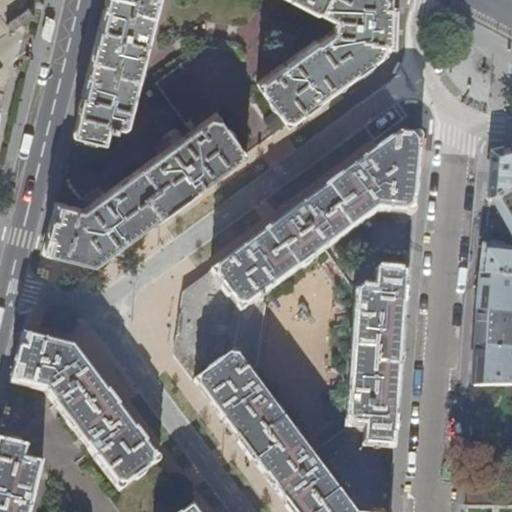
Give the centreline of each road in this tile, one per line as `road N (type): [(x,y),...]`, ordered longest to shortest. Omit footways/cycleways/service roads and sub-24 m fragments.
road 1 (residential): [(458,115),(427,511)]
road 2 (residential): [(77,0),(0,305)]
road 3 (residential): [(425,0),(415,50),(422,75),(458,115)]
